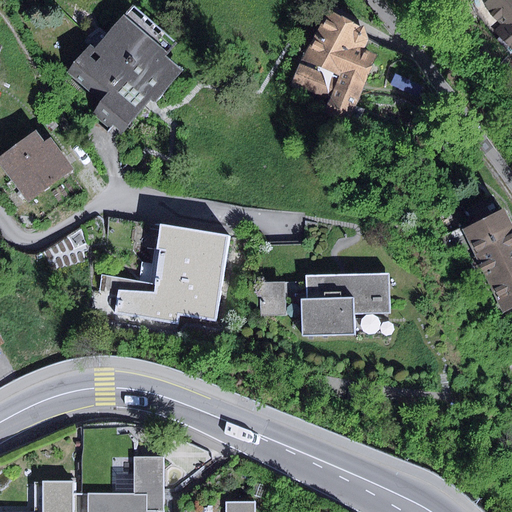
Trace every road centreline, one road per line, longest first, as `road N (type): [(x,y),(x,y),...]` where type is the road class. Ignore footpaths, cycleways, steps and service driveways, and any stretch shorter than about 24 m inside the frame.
road 1 (primary): [(430,511),(152,393),(69,392),(0,422)]
road 2 (residential): [(290,225),(124,195),(32,241),(0,215)]
